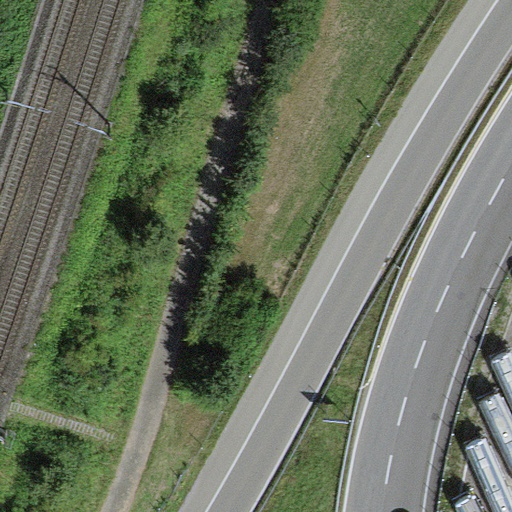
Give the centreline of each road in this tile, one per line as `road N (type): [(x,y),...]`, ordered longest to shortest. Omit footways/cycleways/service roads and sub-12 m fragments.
road 1 (motorway): [(511,13),(395,206),(229,511)]
road 2 (track): [(127,511),(288,0)]
road 3 (motorway): [(382,511),(420,354),(511,164)]
